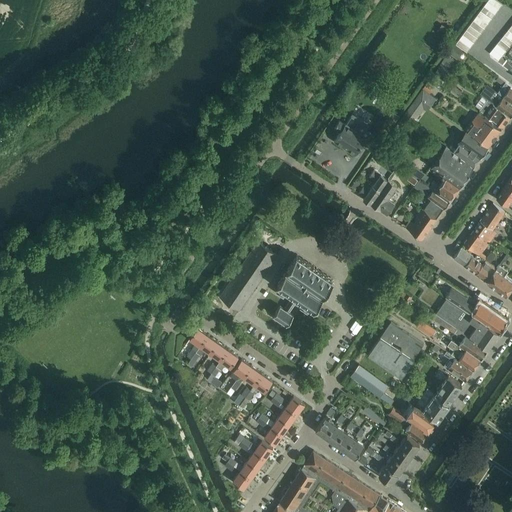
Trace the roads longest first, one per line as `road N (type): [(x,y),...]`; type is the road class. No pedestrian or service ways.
road 1 (residential): [(392,493),(511,327)]
road 2 (residential): [(303,433),(323,403),(202,316)]
road 3 (residential): [(425,249),(283,155)]
road 4 (residential): [(511,128),(425,249)]
road 5 (residential): [(441,260),(511,162)]
